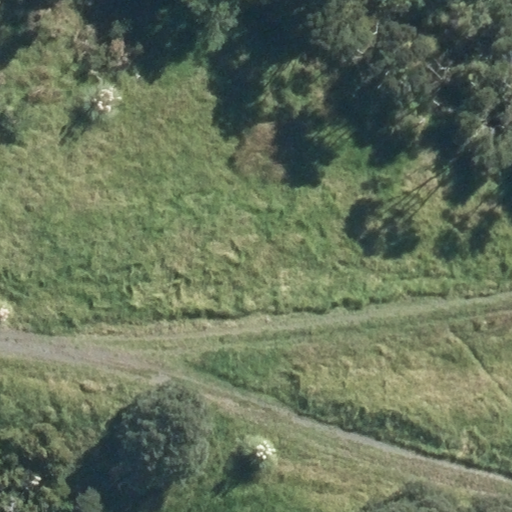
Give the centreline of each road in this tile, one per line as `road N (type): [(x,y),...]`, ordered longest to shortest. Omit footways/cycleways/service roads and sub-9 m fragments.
road 1 (track): [(0,316),(288,357),(511,428)]
road 2 (track): [(288,357),(511,308)]
